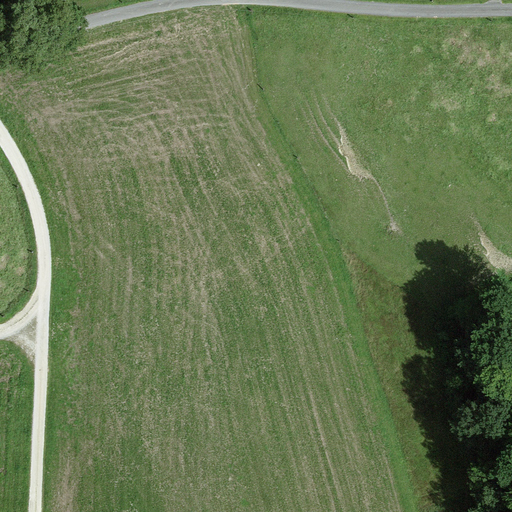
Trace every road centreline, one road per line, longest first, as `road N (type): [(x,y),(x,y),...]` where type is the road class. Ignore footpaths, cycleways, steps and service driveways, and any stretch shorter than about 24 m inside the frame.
road 1 (unclassified): [(511,10),(273,0)]
road 2 (unclassified): [(196,0),(0,40)]
road 3 (track): [(41,317),(35,511)]
road 4 (track): [(0,132),(43,231),(41,317)]
